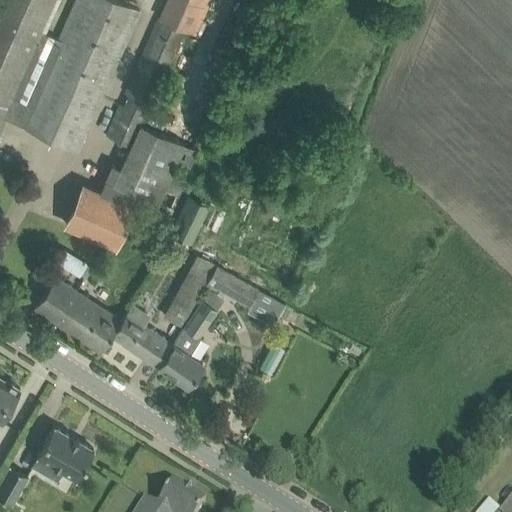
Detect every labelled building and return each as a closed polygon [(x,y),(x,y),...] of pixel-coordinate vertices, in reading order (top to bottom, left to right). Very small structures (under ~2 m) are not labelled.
[(0,0),(0,131),(7,116),(22,122),(78,149),(141,8),(122,0),(75,0),(31,103),(16,96),(58,0),(0,0)] [(123,105),(120,104),(107,133),(131,143),(120,166),(114,163),(107,179),(106,179),(101,191),(84,184),(67,223),(115,244),(130,210),(139,214),(147,195),(172,206),(197,147),(142,122),(184,27),(192,30),(205,0),(168,0),(160,18),(158,17),(125,93),(128,94),(123,105)] [(176,236),(202,250),(224,207),(198,194),(176,236)] [(66,250),(58,263),(79,275),(87,262),(66,250)] [(205,283),(217,263),(199,253),(164,313),(183,325),(205,283)] [(261,287),(217,263),(205,283),(210,285),(216,289),(218,286),(252,305),(261,287)] [(35,305),(68,328),(89,297),(56,275),(35,305)] [(174,343),(159,365),(172,373),(172,378),(179,382),(183,381),(187,384),(203,361),(191,353),(201,337),(198,336),(217,308),(224,297),(209,288),(186,326),(174,343)] [(101,351),(113,333),(122,319),(89,297),(68,328),(101,351)] [(113,333),(159,365),(174,343),(142,322),(148,314),(132,303),(122,319),(113,333)] [(273,341),(259,366),(270,372),(284,348),(273,341)] [(0,374),(0,420),(1,421),(20,387),(0,374)] [(50,462),(77,478),(94,448),(54,425),(37,454),(38,455),(33,464),(45,471),(50,462)] [(11,465),(0,482),(0,495),(12,502),(28,475),(11,465)] [(144,499),(135,511),(199,511),(205,502),(173,481),(162,498),(157,507),(153,504),(144,499)] [(511,511),(511,498),(500,511),(511,511)] [(497,511),(500,508),(490,499),(478,511),(497,511)]
